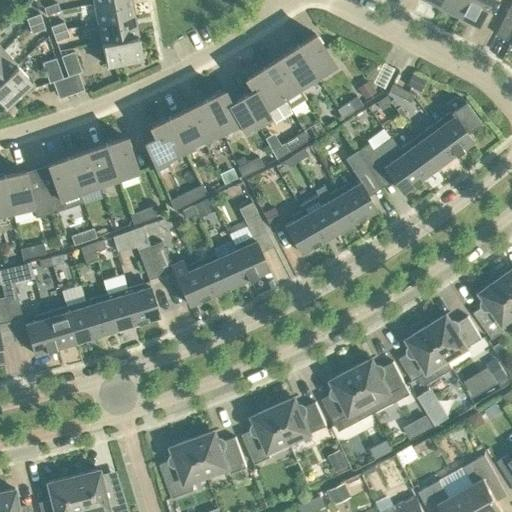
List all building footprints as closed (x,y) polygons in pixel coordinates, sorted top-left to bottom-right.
[(108,0),(94,3),(97,22),(133,15),(130,0),(108,0)] [(443,0),(441,5),(461,15),(467,0),(443,0)] [(467,0),(461,15),(480,25),(492,0),(467,0)] [(43,7),(45,15),(59,10),(56,2),(43,7)] [(511,9),(509,8),(496,33),(507,39),(511,30),(511,9)] [(25,18),(28,25),(41,21),(39,13),(25,18)] [(97,22),(101,42),(137,35),(133,15),(97,22)] [(41,21),(28,25),(31,33),(44,28),(41,21)] [(49,26),(52,33),(65,29),(63,21),(49,26)] [(65,29),(52,33),(55,41),(68,36),(65,29)] [(314,33),(296,44),(317,76),(334,65),(314,33)] [(137,35),(101,42),(106,64),(141,57),(137,35)] [(296,44),(279,55),(299,87),(317,76),(296,44)] [(0,51),(0,78),(15,64),(2,50),(0,51)] [(60,55),(67,75),(80,70),(73,51),(60,55)] [(279,55),(262,66),(282,98),(289,108),(306,97),(299,87),(279,55)] [(41,62),(48,82),(62,77),(54,57),(41,62)] [(15,64),(0,78),(0,101),(4,106),(31,81),(15,64)] [(252,89),(241,96),(257,125),(271,117),(265,109),(282,98),(262,66),(244,77),(252,89)] [(406,85),(419,91),(425,80),(412,73),(406,85)] [(357,87),(364,98),(375,91),(368,80),(357,87)] [(388,91),(398,96),(402,89),(391,83),(388,91)] [(223,89),(204,98),(221,132),(239,124),(243,132),(257,125),(241,96),(229,102),(223,89)] [(402,89),(398,96),(409,101),(413,94),(402,89)] [(375,101),(380,108),(390,101),(385,95),(375,101)] [(443,103),(449,111),(432,123),(454,153),(462,147),(461,147),(472,139),(466,131),(480,121),(464,100),(453,95),(443,103)] [(356,96),(346,102),(351,111),(361,104),(356,96)] [(204,98),(186,107),(203,141),(221,132),(204,98)] [(351,111),(346,102),(336,109),(341,117),(351,111)] [(186,107),(168,116),(184,150),(203,141),(186,107)] [(184,150),(168,116),(149,126),(154,137),(144,142),(157,173),(169,166),(166,159),(184,150)] [(432,123),(415,136),(436,165),(453,153),(454,153),(432,123)] [(303,129),(293,136),(298,144),(308,138),(303,129)] [(125,136),(105,143),(117,178),(137,171),(125,136)] [(298,144),(293,136),(283,142),(288,151),(298,144)] [(368,142),(356,150),(371,173),(383,166),(401,191),(411,183),(411,184),(419,178),(397,148),(398,148),(390,136),(372,149),(368,142)] [(415,136),(398,148),(397,148),(419,178),(419,177),(436,165),(415,136)] [(105,143),(86,150),(98,185),(117,178),(105,143)] [(86,150),(66,156),(79,192),(98,185),(86,150)] [(348,181),(338,187),(356,219),(364,214),(375,208),(360,181),(371,173),(356,150),(344,158),(359,180),(350,186),(348,181)] [(293,153),(283,160),(287,167),(297,160),(293,153)] [(54,183),(41,187),(48,212),(63,208),(82,201),(79,192),(66,156),(47,163),(47,165),(54,183)] [(258,156),(247,161),(252,170),(262,165),(258,156)] [(252,170),(247,161),(236,166),(241,175),(252,170)] [(24,170),(3,175),(12,212),(32,207),(34,217),(48,212),(41,187),(28,190),(24,171),(24,170)] [(3,175),(0,175),(0,214),(12,212),(3,175)] [(202,183),(191,189),(195,198),(206,192),(202,183)] [(314,189),(317,194),(337,230),(355,219),(356,219),(338,187),(327,193),(322,184),(314,189)] [(195,198),(191,189),(180,194),(184,203),(195,198)] [(303,213),(319,241),(319,240),(337,230),(317,194),(298,204),(301,209),(301,208),(303,213)] [(206,198),(192,205),(196,212),(197,215),(211,208),(206,198)] [(237,207),(252,236),(265,229),(250,200),(237,207)] [(196,212),(192,205),(181,210),(185,217),(196,212)] [(152,206),(141,210),(144,219),(155,215),(152,206)] [(303,213),(301,208),(301,209),(290,215),(293,219),(283,224),(299,252),(310,245),(311,245),(319,241),(303,213)] [(144,219),(141,210),(129,214),(133,223),(144,219)] [(265,218),(269,226),(280,220),(276,213),(265,218)] [(92,227),(81,231),(84,240),(96,236),(92,227)] [(84,240),(81,231),(70,235),(73,244),(84,240)] [(102,239),(91,243),(93,251),(96,259),(96,258),(94,251),(105,247),(102,239)] [(243,239),(232,243),(247,277),(256,273),(267,268),(255,239),(245,243),(243,239)] [(213,252),(227,286),(247,277),(232,243),(232,244),(229,240),(211,248),(213,252)] [(160,241),(148,245),(160,274),(171,270),(169,264),(160,241)] [(42,243),(31,245),(33,255),(45,252),(42,243)] [(93,251),(91,243),(79,247),(85,263),(96,259),(93,251)] [(33,255),(31,245),(19,248),(21,258),(33,255)] [(160,274),(148,245),(137,249),(148,279),(160,274)] [(213,252),(193,261),(208,295),(208,294),(227,286),(213,252)] [(61,254),(49,256),(51,264),(63,262),(61,254)] [(51,264),(49,256),(38,259),(40,267),(51,264)] [(208,295),(193,261),(182,266),(179,259),(169,264),(171,270),(172,270),(187,303),(199,298),(199,299),(208,295)] [(511,267),(499,277),(511,295),(511,267)] [(511,315),(511,295),(499,277),(480,291),(484,297),(483,298),(483,299),(482,300),(482,301),(482,302),(483,303),(483,304),(473,311),(492,337),(506,327),(502,322),(511,315)] [(1,284),(3,296),(9,320),(21,317),(13,281),(1,284)] [(82,281),(64,287),(68,300),(86,295),(82,281)] [(137,283),(126,286),(137,321),(146,319),(146,318),(158,315),(149,284),(138,287),(137,283)] [(126,286),(105,292),(116,327),(136,321),(136,322),(137,321),(126,286)] [(105,292),(85,299),(95,334),(116,327),(105,292)] [(3,296),(0,296),(0,322),(9,320),(3,296)] [(85,299),(64,305),(75,340),(95,334),(85,299)] [(64,305),(43,311),(54,347),(55,347),(55,346),(75,340),(64,305)] [(54,347),(43,311),(32,315),(34,319),(23,322),(33,353),(45,349),(54,347)] [(447,313),(427,325),(447,358),(481,337),(468,315),(457,321),(456,320),(455,319),(454,319),(452,319),(451,319),(447,313)] [(447,358),(427,325),(406,337),(411,344),(410,345),(409,345),(409,347),(408,349),(409,350),(409,351),(399,357),(413,379),(415,378),(425,384),(452,367),(447,358)] [(372,357),(351,368),(374,411),(410,392),(393,360),(382,366),(382,365),(381,364),(380,364),(378,363),(377,363),(376,364),(372,357)] [(508,375),(502,364),(494,369),(494,376),(498,382),(508,375)] [(374,411),(351,368),(330,378),(334,385),(333,386),(333,387),(332,388),(332,389),(332,390),(332,391),(332,392),(321,398),(338,430),(374,411)] [(431,387),(417,395),(424,407),(438,398),(431,387)] [(511,406),(511,388),(501,395),(510,408),(511,406)] [(295,396),(273,405),(289,441),(326,425),(316,401),(304,405),(303,404),(303,403),(302,403),(300,402),(298,403),(295,396)] [(289,441),(273,405),(252,415),(255,422),(254,422),(253,423),(253,425),(252,425),(252,426),(252,427),(253,428),(242,433),(254,463),(270,456),(268,450),(289,441)] [(474,428),(485,421),(478,410),(467,418),(474,428)] [(432,425),(426,414),(415,420),(421,431),(432,425)] [(215,429),(193,437),(207,474),(228,466),(230,472),(247,466),(236,436),(224,440),(224,439),(223,438),(222,437),(220,436),(219,436),(218,437),(215,429)] [(207,474),(193,437),(171,445),(174,453),(173,453),(172,454),(171,455),(171,456),(171,457),(171,458),(171,459),(160,463),(172,497),(194,489),(194,479),(207,474)] [(403,464),(417,455),(411,444),(396,453),(403,464)] [(348,465),(340,449),(327,454),(335,471),(348,465)] [(473,482),(461,489),(473,511),(501,511),(503,511),(488,484),(498,478),(484,453),(463,465),(473,482)] [(511,458),(511,459),(507,453),(497,460),(511,484),(511,483),(511,458)] [(98,468),(72,474),(81,511),(88,511),(98,509),(98,511),(128,511),(120,486),(103,490),(98,468)] [(81,511),(72,474),(46,481),(51,503),(39,506),(40,511),(81,511)] [(473,511),(461,489),(449,496),(439,479),(418,490),(430,511),(436,511),(442,509),(443,511),(473,511)] [(350,496),(344,483),(330,489),(336,503),(350,496)] [(14,487),(0,489),(0,511),(30,511),(29,508),(18,510),(14,487)] [(380,511),(423,511),(415,494),(380,511)]
